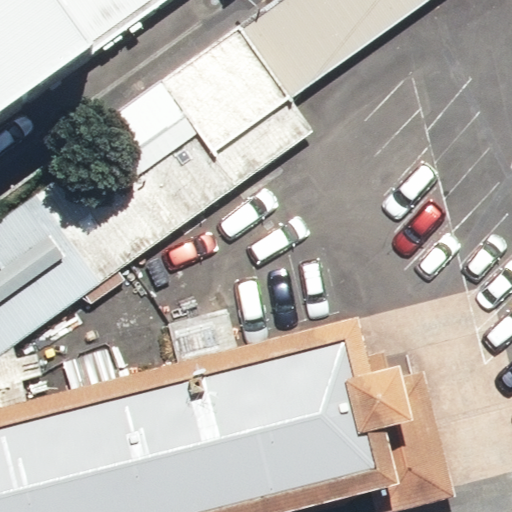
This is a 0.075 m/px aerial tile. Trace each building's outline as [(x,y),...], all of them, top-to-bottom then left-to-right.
[(0,0),(0,125),(84,65),(37,0),(0,0)] [(171,0),(37,0),(84,65),(171,0)] [(288,0),(101,127),(133,174),(195,132),(215,161),(452,0),(288,0)] [(47,199),(0,231),(0,362),(108,288),(47,199)] [(344,316),(0,402),(0,511),(259,511),(364,486),(370,511),(392,511),(451,497),(419,370),(387,378),(380,351),(354,357),(344,316)]
